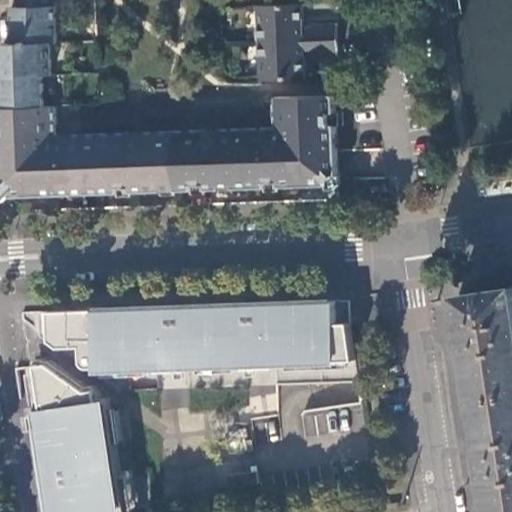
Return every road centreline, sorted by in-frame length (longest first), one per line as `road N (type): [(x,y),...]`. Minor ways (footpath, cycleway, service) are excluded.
road 1 (residential): [(0,261),(411,238)]
road 2 (residential): [(441,511),(408,300),(411,238)]
road 3 (residential): [(411,238),(392,2)]
road 4 (residential): [(0,388),(22,511)]
